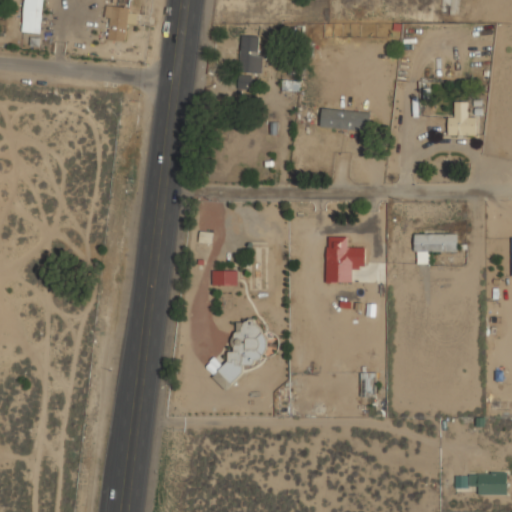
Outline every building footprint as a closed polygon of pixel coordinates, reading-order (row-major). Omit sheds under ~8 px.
[(23,0),(22,32),(32,33),(32,40),(40,41),(42,0),(23,0)] [(127,6),(107,6),(106,40),(126,40),(127,6)] [(262,35),(240,35),(240,73),(262,73),(262,35)] [(239,89),(252,88),(251,75),(239,75),(239,89)] [(282,90),(299,90),(299,80),(282,80),(282,90)] [(476,116),(467,116),(467,101),(455,101),(455,116),(447,116),(447,135),(476,135),(476,116)] [(320,126),(369,130),(371,112),(322,107),(320,126)] [(456,232),(414,232),(414,263),(431,263),(431,251),(456,251),(456,232)] [(326,267),(365,267),(365,247),(326,247),(326,267)] [(212,284),(236,284),(236,269),(212,269),(212,284)] [(249,318),(226,338),(237,351),(211,375),(224,389),(273,345),(249,318)] [(360,397),(376,397),(376,371),(360,371),(360,397)] [(478,494),(507,494),(507,473),(456,473),(456,486),(478,486),(478,494)]
